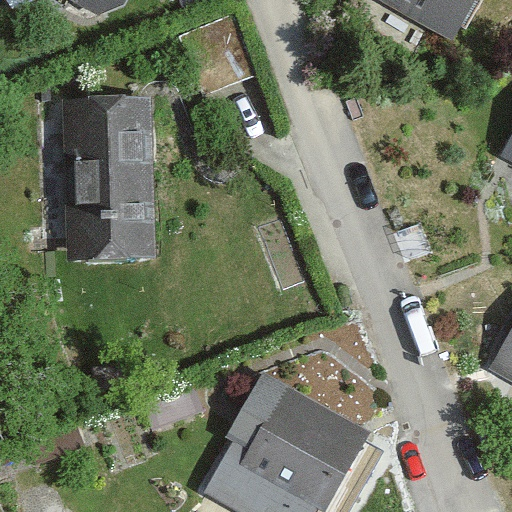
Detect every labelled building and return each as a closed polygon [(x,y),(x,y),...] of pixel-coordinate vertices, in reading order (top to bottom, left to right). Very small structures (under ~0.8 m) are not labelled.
[(127,0),(75,0),(99,13),(125,5),(127,0)] [(477,0),(375,0),(454,42),(477,0)] [(155,259),(150,98),(63,100),(68,261),(155,259)] [(511,137),(501,158),(511,163),(511,137)] [(511,329),(491,369),(511,380),(511,329)] [(323,511),(324,511),(369,432),(261,371),(224,438),(231,442),(203,493),(236,511),(316,511),(318,509),(323,511)]
